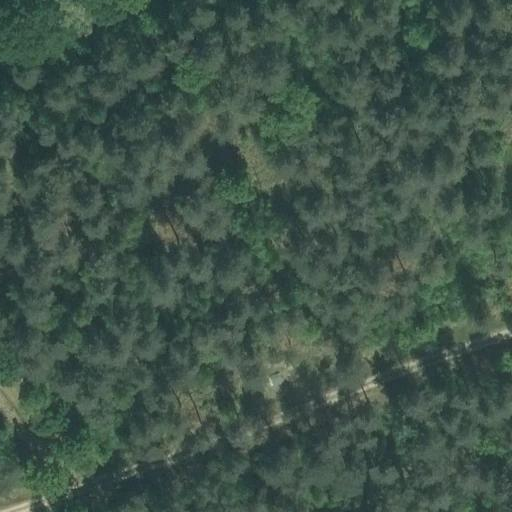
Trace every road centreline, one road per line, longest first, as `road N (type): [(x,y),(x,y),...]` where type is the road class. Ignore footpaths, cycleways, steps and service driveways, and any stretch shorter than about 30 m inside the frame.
road 1 (track): [(64,511),(511,352)]
road 2 (track): [(0,400),(83,511)]
